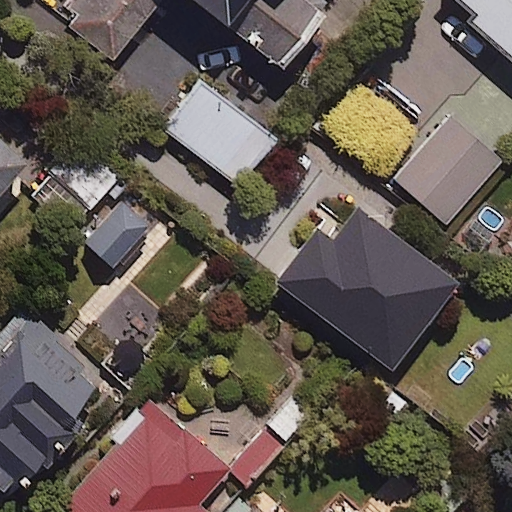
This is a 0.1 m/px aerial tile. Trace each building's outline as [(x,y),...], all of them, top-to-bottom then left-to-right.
[(71,0),(59,15),(112,57),(156,0),(200,0),(279,62),(321,10),(308,0),(71,0)] [(511,0),(456,0),(511,46),(511,0)] [(274,135),(199,79),(164,126),(238,182),(274,135)] [(499,161),(448,114),(389,176),(440,224),(499,161)] [(0,184),(28,155),(0,129),(0,184)] [(117,173),(80,141),(36,193),(73,225),(117,173)] [(166,235),(119,198),(86,240),(133,276),(166,235)] [(358,207),(337,236),(318,222),(276,279),(394,364),(456,277),(358,207)] [(172,318),(116,270),(86,305),(99,316),(78,340),(120,377),(172,318)] [(0,497),(105,385),(21,307),(0,329),(0,497)] [(240,511),(252,500),(238,487),(303,412),(288,399),(229,466),(152,398),(60,503),(69,511),(240,511)]
